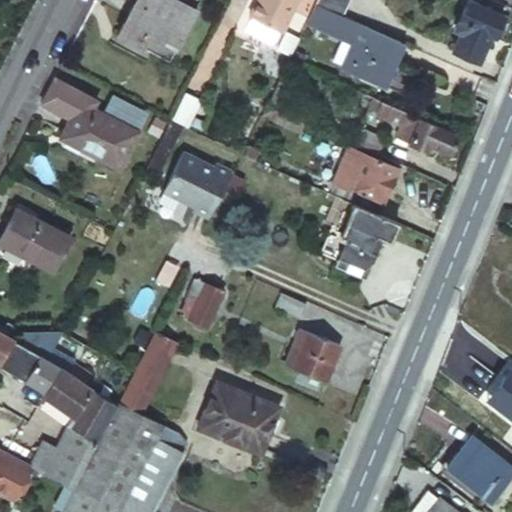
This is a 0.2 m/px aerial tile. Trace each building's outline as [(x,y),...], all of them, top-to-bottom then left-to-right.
[(132,0),(114,33),(138,46),(145,33),(173,48),(193,9),(176,0),(132,0)] [(256,0),(248,18),(279,33),(295,0),(256,0)] [(347,0),(314,0),(313,3),(341,15),(347,0)] [(449,48),(474,59),(486,31),(492,34),(500,14),(468,0),(463,0),(451,26),(458,29),(449,48)] [(376,83),(395,40),(382,34),(357,23),(338,67),(376,83)] [(267,95),(263,105),(273,109),(277,99),(268,94),(267,95)] [(446,153),(455,132),(370,95),(365,107),(398,123),(393,135),(405,141),(404,143),(422,152),(425,144),(446,153)] [(56,135),(114,167),(134,130),(76,99),(56,135)] [(186,105),(191,118),(200,114),(196,101),(186,105)] [(300,121),(351,143),(357,129),(307,106),(300,121)] [(150,116),(144,128),(156,134),(162,122),(150,116)] [(179,126),(167,119),(142,168),(155,175),(179,126)] [(243,146),(238,156),(247,160),(251,149),(243,146)] [(344,146),(323,192),(350,203),(352,204),(374,213),(393,168),(344,146)] [(216,192),(224,175),(208,167),(206,170),(176,156),(159,193),(189,207),(187,211),(203,219),(216,192)] [(386,240),(394,221),(374,213),(352,204),(337,238),(325,233),(317,252),(334,259),(364,271),(373,250),(366,247),(372,234),(379,237),(386,240)] [(0,228),(0,242),(49,269),(66,236),(11,207),(0,228)] [(366,247),(373,250),(379,237),(372,234),(366,247)] [(334,259),(332,263),(362,276),(364,271),(334,259)] [(511,286),(511,261),(499,272),(511,286)] [(175,314),(203,325),(218,288),(191,276),(175,314)] [(274,306),(296,315),(300,304),(278,295),(274,306)] [(281,362),(321,379),(335,344),(295,326),(281,362)] [(0,353),(11,336),(0,330),(0,353)] [(118,401),(138,412),(171,339),(151,330),(136,363),(133,369),(119,397),(118,401)] [(56,365),(80,380),(85,370),(48,347),(43,357),(20,342),(11,336),(0,353),(0,365),(42,390),(44,388),(56,365)] [(41,394),(69,412),(86,384),(80,380),(56,365),(44,388),(42,390),(41,394)] [(257,452),(267,427),(259,424),(267,403),(211,381),(194,426),(257,452)] [(157,511),(167,494),(186,459),(185,437),(138,412),(118,401),(115,399),(113,402),(106,396),(86,384),(69,412),(64,422),(52,445),(38,473),(69,489),(57,511),(157,511)] [(109,390),(106,396),(113,402),(115,399),(118,401),(119,397),(109,390)] [(259,424),(267,427),(274,406),(267,403),(259,424)] [(443,466),(486,500),(511,468),(468,434),(443,466)] [(24,465),(38,473),(52,445),(39,437),(31,452),(24,465)] [(0,494),(6,498),(23,465),(0,452),(0,494)] [(406,511),(454,511),(424,489),(406,511)]
